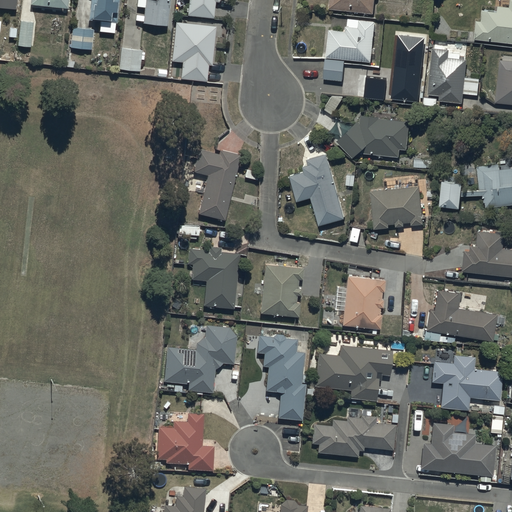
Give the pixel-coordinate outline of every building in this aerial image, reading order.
[(18,0),(0,0),(0,6),(17,9),(18,0)] [(90,0),(88,19),(100,20),(99,30),(115,32),(118,0),(90,0)] [(144,0),(143,14),(136,14),(135,19),(142,20),(142,22),(167,25),(169,0),(144,0)] [(219,1),(218,0),(188,0),(187,15),(214,18),(215,1),(219,1)] [(374,0),(329,0),(328,8),(373,12),(374,0)] [(481,20),(475,19),(474,38),(511,42),(511,0),(509,0),(509,6),(500,4),(497,10),(482,9),(481,20)] [(31,45),(33,20),(20,19),(18,44),(31,45)] [(346,30),(329,28),(327,56),(367,60),(371,57),(375,20),(359,19),(358,27),(346,26),(346,30)] [(212,64),(216,26),(175,22),(172,61),(182,62),(180,78),(207,80),(208,64),(212,64)] [(93,29),(73,26),(71,47),(91,49),(93,29)] [(418,99),(425,35),(400,32),(393,97),(418,99)] [(142,49),(121,47),(119,68),(140,70),(142,49)] [(479,78),(465,76),(466,58),(448,57),(449,48),(432,47),(429,94),(439,95),(439,100),(463,102),(463,92),(478,93),(479,78)] [(345,59),(325,57),(323,77),(342,79),(345,59)] [(511,60),(500,59),(495,101),(511,103),(511,60)] [(387,79),(366,76),(364,97),(385,99),(387,79)] [(360,115),(359,122),(358,121),(337,140),(353,157),(360,151),(399,156),(400,148),(407,149),(409,125),(406,120),(360,115)] [(218,152),(199,147),(193,171),(208,174),(198,213),(224,219),(239,154),(221,149),(218,152)] [(345,217),(326,153),(307,158),(309,163),(303,165),(304,170),(289,175),(297,200),(311,196),(319,224),(345,217)] [(482,194),(487,207),(511,203),(511,166),(500,168),(499,163),(477,165),(479,189),(462,189),(462,180),(443,178),(440,203),(460,206),(461,195),(482,194)] [(419,185),(371,189),(374,227),(389,226),(388,223),(396,223),(396,225),(404,224),(404,222),(411,221),(411,224),(423,223),(419,185)] [(470,249),(464,248),(462,269),(511,274),(511,246),(504,246),(505,233),(478,230),(477,244),(471,244),(470,249)] [(221,247),(209,246),(208,250),(188,248),(187,263),(192,264),(191,278),(205,279),(203,305),(234,308),(239,253),(221,252),(221,247)] [(303,267),(265,264),(260,313),(299,316),(300,302),(296,302),(297,294),(300,295),(301,288),(297,287),(298,278),(302,279),(303,267)] [(384,279),(347,276),(342,324),(380,328),(381,313),(379,313),(380,307),(382,307),(383,298),(381,298),(382,291),(383,291),(384,279)] [(460,293),(437,289),(434,309),(429,309),(424,339),(438,341),(440,332),(493,341),(493,339),(497,340),(498,334),(494,333),(497,314),(458,308),(460,293)] [(195,348),(168,346),(164,380),(187,382),(187,389),(212,391),(214,368),(222,362),(233,363),(236,335),(228,326),(206,325),(204,335),(195,342),(195,348)] [(302,419),(306,383),(301,383),(304,351),(296,351),(297,338),(286,337),(283,334),(276,333),(272,336),(258,335),(257,352),(263,353),(262,366),(268,366),(266,391),(281,391),(278,417),(302,419)] [(339,354),(317,352),(314,386),(350,390),(349,397),(376,400),(378,379),(381,380),(381,374),(389,375),(391,350),(339,345),(339,354)] [(474,369),(475,356),(453,354),(452,362),(433,360),(431,381),(442,382),(440,407),(468,409),(469,396),(500,400),(501,377),(500,370),(474,369)] [(173,427),(158,426),(156,458),(165,458),(165,462),(187,463),(187,468),(212,469),(214,445),(202,444),(203,413),(187,412),(187,421),(173,420),(173,427)] [(332,425),(313,423),(312,442),(318,442),(317,452),(357,455),(358,450),(363,450),(363,447),(393,449),(395,424),(375,422),(376,416),(361,415),(361,417),(346,416),(346,420),(332,419),(332,425)] [(502,415),(491,415),(490,432),(497,432),(496,436),(501,437),(502,415)] [(489,481),(490,475),(491,475),(494,444),(475,442),(475,433),(452,431),(453,424),(432,422),(430,442),(422,441),(419,468),(479,474),(478,480),(489,481)] [(203,511),(206,485),(184,483),(183,494),(175,494),(175,504),(165,503),(163,511),(203,511)] [(262,511),(307,511),(308,504),(299,503),(294,498),(285,497),(282,500),(279,511),(269,511),(262,511)]
